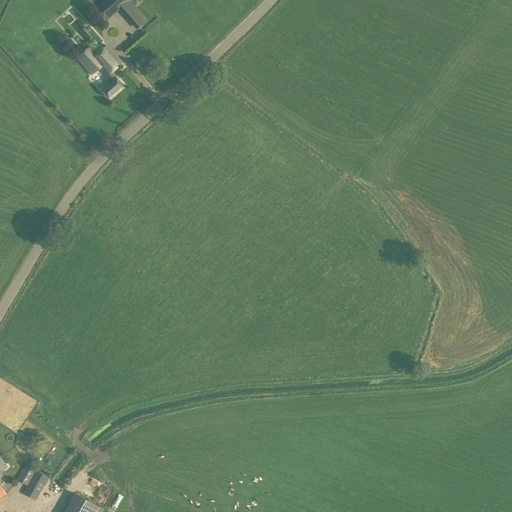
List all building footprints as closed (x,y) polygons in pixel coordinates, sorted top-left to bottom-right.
[(147,19),(130,0),(102,0),(95,7),(106,20),(119,10),(136,29),(147,19)] [(109,67),(112,71),(121,62),(106,45),(96,54),(89,47),(76,58),(91,76),(100,68),(99,68),(104,63),(108,68),(109,67)] [(111,72),(112,71),(109,67),(108,68),(104,63),(99,68),(100,68),(111,81),(101,90),(108,97),(123,84),(116,77),(111,72)] [(35,500),(48,477),(25,464),(17,480),(27,485),(23,493),(35,500)] [(101,511),(102,510),(74,493),(63,511),(101,511)]
